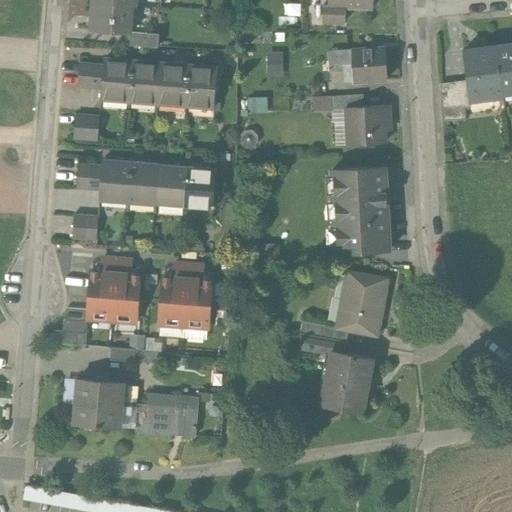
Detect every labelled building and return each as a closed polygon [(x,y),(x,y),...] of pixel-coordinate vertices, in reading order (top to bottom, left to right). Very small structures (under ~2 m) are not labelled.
[(328,0),(329,5),(324,5),(323,23),(344,24),(345,7),(372,8),(372,0),(328,0)] [(130,6),(94,4),(92,32),(128,35),(128,28),(130,6)] [(128,28),(128,35),(127,47),(158,49),(159,36),(143,35),(143,29),(128,28)] [(511,46),(497,48),(503,95),(511,93),(511,46)] [(503,95),(497,48),(464,52),(468,84),(469,98),(503,95)] [(385,50),(352,52),(353,66),(354,84),(387,81),(385,50)] [(353,66),(352,52),(328,54),(329,73),(342,72),(342,66),(353,66)] [(283,54),(267,54),(267,80),(283,80),(283,54)] [(101,100),(130,103),(133,63),(104,60),(104,66),(102,90),(101,100)] [(130,103),(157,105),(161,65),(133,63),(130,103)] [(102,90),(104,66),(80,64),(78,88),(102,90)] [(157,105),(185,107),(188,67),(161,65),(157,105)] [(217,69),(188,67),(185,107),(214,109),(217,69)] [(469,98),(468,84),(455,85),(458,111),(470,109),(469,98)] [(455,85),(440,88),(443,126),(465,123),(464,111),(458,111),(455,85)] [(313,114),(346,111),(346,109),(364,108),(363,96),(313,99),(313,114)] [(267,99),(248,100),(248,117),(267,116),(267,99)] [(364,108),(346,109),(346,111),(348,147),(385,145),(384,107),(364,108)] [(99,117),(75,115),(74,138),(98,140),(99,117)] [(127,202),(131,162),(103,160),(102,167),(100,191),(100,200),(127,202)] [(156,205),(159,164),(131,162),(127,202),(156,205)] [(184,207),(187,166),(159,164),(156,205),(184,207)] [(100,191),(102,167),(78,165),(76,189),(100,191)] [(187,166),(184,207),(213,209),(217,169),(187,166)] [(384,170),(332,173),(336,250),(371,248),(372,253),(389,252),(384,170)] [(98,219),(86,218),(84,242),(96,243),(98,219)] [(102,272),(91,271),(88,311),(88,320),(136,323),(139,276),(130,275),(131,261),(102,259),(102,272)] [(173,278),(163,277),(160,325),(160,326),(159,337),(183,339),(184,327),(207,329),(211,281),(201,280),(202,266),(175,264),(173,278)] [(387,281),(347,273),(337,330),(348,332),(377,337),(387,281)] [(86,346),(88,320),(88,311),(66,310),(66,321),(63,320),(62,332),(54,331),(54,344),(86,346)] [(348,332),(337,330),(302,323),(300,334),(346,343),(348,332)] [(346,343),(300,334),(297,350),(326,355),(326,352),(332,353),(332,352),(344,354),(346,343)] [(152,339),(128,337),(127,349),(135,350),(160,352),(160,345),(152,344),(152,339)] [(127,349),(111,348),(110,361),(134,363),(135,350),(127,349)] [(344,354),(332,352),(332,353),(322,406),(363,414),(373,359),(344,354)] [(123,383),(77,380),(74,423),(120,426),(122,405),(123,383)] [(176,409),(157,408),(155,434),(195,437),(198,400),(177,399),(176,409)] [(122,405),(120,426),(136,427),(137,406),(122,405)] [(157,408),(137,406),(136,427),(135,433),(155,434),(157,408)] [(167,511),(26,487),(23,500),(89,511),(167,511)]
